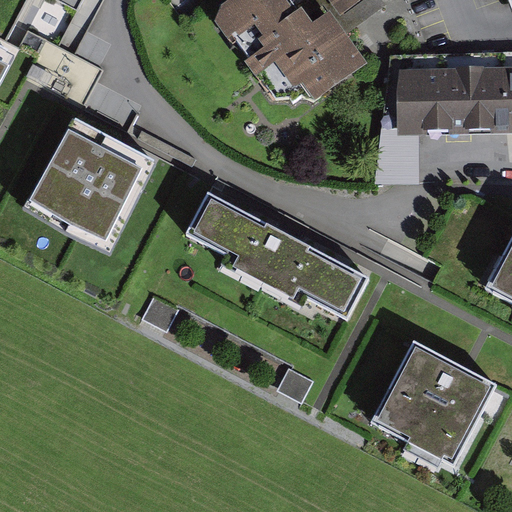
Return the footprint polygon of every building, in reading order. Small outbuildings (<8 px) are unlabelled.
[(211,0),(276,95),(319,92),(366,60),(338,14),(357,0),(211,0)] [(11,45),(0,39),(0,82),(18,48),(11,45)] [(511,58),(401,60),(402,130),(511,129),(511,58)] [(126,148),(74,122),(29,209),(108,249),(153,162),(126,148)] [(370,273),(210,191),(181,247),(340,330),(370,273)] [(511,232),(490,276),(511,286),(511,232)] [(465,369),(416,346),(375,428),(450,466),(494,383),(465,369)]
